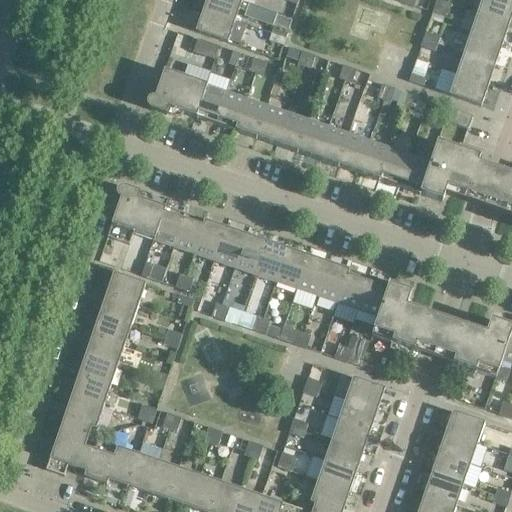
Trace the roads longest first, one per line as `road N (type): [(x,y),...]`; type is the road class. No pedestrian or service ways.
road 1 (residential): [(50,511),(14,499),(129,144)]
road 2 (residential): [(129,144),(466,265)]
road 3 (residential): [(382,511),(466,265)]
road 4 (residential): [(129,144),(175,0)]
road 5 (residential): [(466,265),(511,127)]
road 6 (residential): [(0,102),(129,144)]
